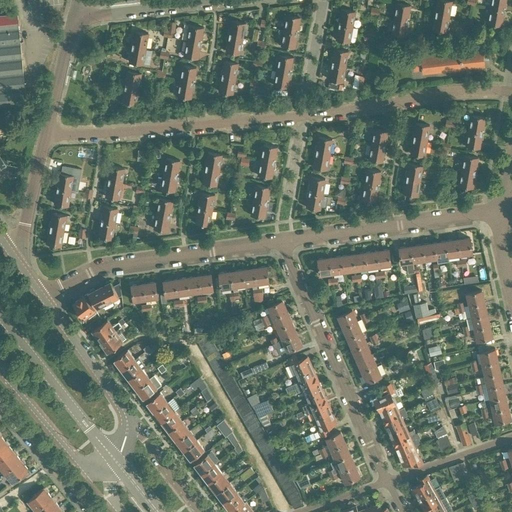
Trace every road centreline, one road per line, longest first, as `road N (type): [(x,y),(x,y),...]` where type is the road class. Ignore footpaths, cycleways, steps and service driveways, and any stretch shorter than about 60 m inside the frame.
road 1 (residential): [(511,91),(137,131),(45,132)]
road 2 (residential): [(280,240),(386,482)]
road 3 (residential): [(41,295),(101,266),(280,240)]
road 4 (residential): [(280,240),(466,214),(499,221)]
road 5 (tertiary): [(111,456),(0,317)]
road 6 (residential): [(74,16),(230,0)]
road 7 (residential): [(127,419),(41,295)]
road 8 (residential): [(0,371),(80,463),(102,461)]
road 9 (residential): [(0,406),(89,511)]
road 10 (residential): [(386,482),(511,437)]
road 11 (residential): [(15,259),(45,132)]
